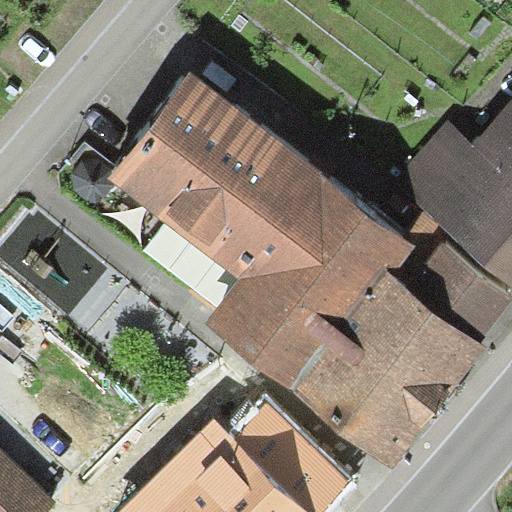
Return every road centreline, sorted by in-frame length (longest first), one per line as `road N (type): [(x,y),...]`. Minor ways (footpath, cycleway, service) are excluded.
road 1 (residential): [(0,164),(144,0)]
road 2 (secondary): [(511,410),(422,511)]
